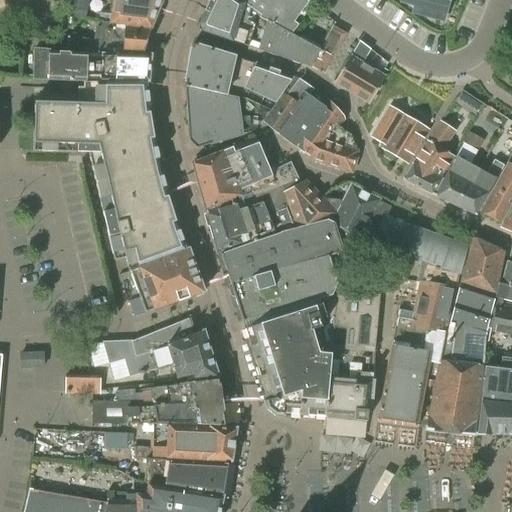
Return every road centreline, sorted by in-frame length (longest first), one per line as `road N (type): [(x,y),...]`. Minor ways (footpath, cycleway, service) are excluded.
road 1 (residential): [(383,183),(352,108),(321,81),(175,32)]
road 2 (residential): [(338,0),(436,61),(483,42),(501,0)]
road 3 (residential): [(511,247),(383,183)]
